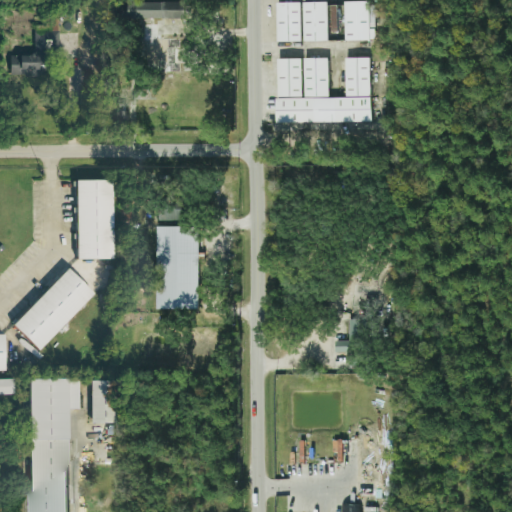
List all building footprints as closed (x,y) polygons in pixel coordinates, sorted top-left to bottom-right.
[(184,19),(184,2),(127,1),(127,18),(184,19)] [(368,1),(343,2),(344,41),(373,40),(373,17),(368,17),(368,1)] [(299,2),(275,3),(276,42),(300,42),(299,2)] [(301,3),(302,42),(327,41),(327,2),(301,3)] [(335,6),(328,6),(329,31),(336,31),(335,6)] [(57,52),(56,18),(45,18),(45,26),(32,26),(33,52),(57,52)] [(35,68),(35,56),(7,57),(8,77),(40,76),(40,68),(35,68)] [(369,122),(368,58),(343,58),(344,98),(328,98),(327,58),(275,59),(276,123),(369,122)] [(74,260),(110,260),(109,180),(73,181),(74,260)] [(155,310),(197,310),(197,227),(155,227),(155,310)] [(90,294),(64,269),(9,326),(35,351),(90,294)] [(334,353),(360,352),(359,320),(346,320),(347,341),(333,342),(334,353)] [(25,378),(27,511),(65,511),(64,409),(76,409),(75,381),(64,381),(64,377),(25,378)] [(10,379),(0,379),(0,395),(10,395),(10,379)] [(113,423),(112,379),(88,380),(89,423),(113,423)] [(303,464),(303,440),(294,440),(293,463),(303,464)]
